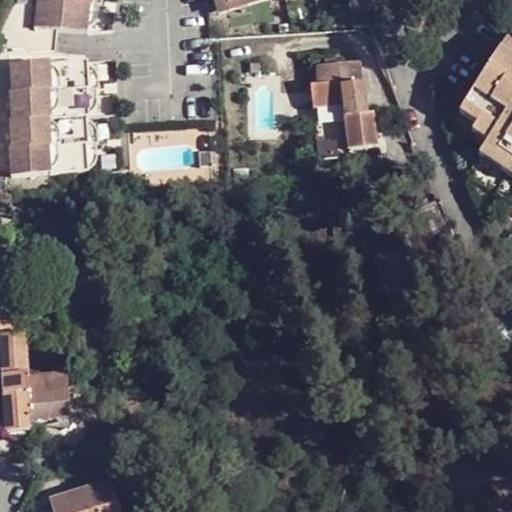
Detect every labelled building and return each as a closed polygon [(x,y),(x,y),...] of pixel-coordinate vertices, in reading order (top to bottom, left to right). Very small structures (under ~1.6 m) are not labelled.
[(43,0),(43,4),(94,10),(96,11),(97,0),(43,0)] [(225,0),(228,13),(281,0),(225,0)] [(90,38),(94,10),(43,4),(41,4),(38,31),(90,38)] [(511,40),(465,113),(483,123),(478,131),(494,141),(485,155),(511,171),(511,40)] [(316,71),(317,77),(319,89),(312,91),(313,114),(345,110),(343,90),(350,89),(347,67),(316,71)] [(91,69),(52,71),(53,98),(90,97),(92,97),(91,69)] [(52,71),(13,72),(14,100),(51,98),(53,98),(52,71)] [(317,77),(310,78),(312,91),(319,89),(317,77)] [(367,119),(364,87),(350,89),(343,90),(345,110),(350,156),(377,152),(374,118),(367,119)] [(53,98),(51,98),(52,126),(88,124),(90,124),(90,97),(53,98)] [(14,100),(12,100),(13,127),(50,126),(52,126),(51,98),(14,100)] [(52,126),(50,126),(51,153),(87,152),(89,152),(88,124),(52,126)] [(13,127),(11,127),(12,155),(49,153),(51,153),(50,126),(13,127)] [(51,153),(49,153),(50,181),(88,179),(87,152),(51,153)] [(12,155),(10,155),(11,182),(50,181),(49,153),(12,155)] [(439,276),(443,285),(462,277),(434,214),(400,229),(415,264),(422,283),(439,276)] [(395,251),(386,255),(372,261),(391,307),(443,285),(439,276),(422,283),(415,264),(402,269),(395,251)] [(0,337),(0,353),(1,379),(24,377),(27,377),(25,336),(0,337)] [(27,378),(29,423),(64,422),(63,380),(51,380),(52,376),(27,378)] [(30,432),(29,423),(27,378),(27,377),(24,377),(1,379),(5,434),(30,432)] [(113,403),(124,434),(149,426),(137,394),(113,403)] [(118,511),(111,486),(48,505),(50,511),(118,511)]
